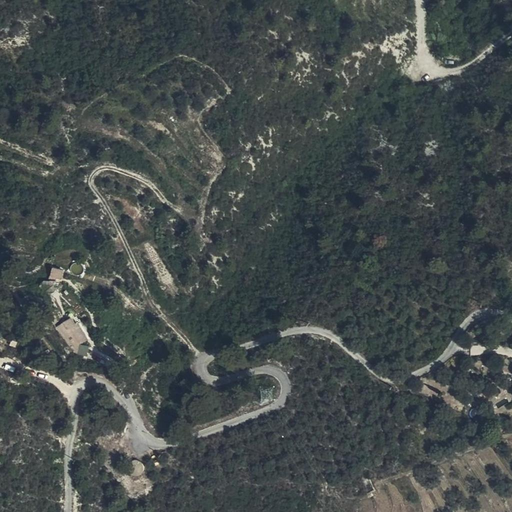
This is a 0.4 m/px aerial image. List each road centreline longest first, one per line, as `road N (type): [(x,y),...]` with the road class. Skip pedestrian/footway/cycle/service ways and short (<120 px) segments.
road 1 (unclassified): [(511,323),(488,314),(435,364),(402,376),(383,377),(323,332),(302,327),(203,359),(202,376),(218,381),(279,371),(285,393),(169,444),(139,433),(126,393),(102,377),(85,378),(75,391),(67,511)]
road 2 (track): [(203,359),(156,308),(91,174),(104,169),(144,179),(179,215)]
road 3 (track): [(416,0),(419,59),(432,73),(454,74),(511,30)]
